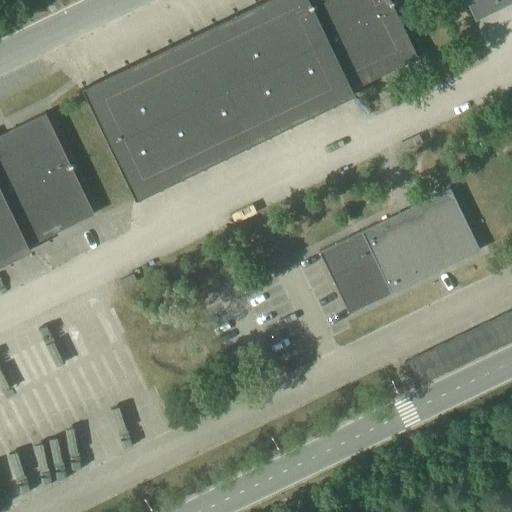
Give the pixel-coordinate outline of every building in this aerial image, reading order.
[(266,0),(82,89),(135,199),(354,94),(350,85),(380,70),(382,74),(418,57),(390,0),(266,0)] [(467,0),(476,17),(511,0),(467,0)] [(0,264),(30,250),(26,241),(56,226),(58,230),(94,213),(94,212),(92,212),(72,169),(66,156),(66,157),(45,114),(46,113),(45,112),(9,130),(11,135),(0,139),(0,264)] [(319,251),(349,313),(480,249),(450,187),(319,251)] [(511,310),(406,362),(416,384),(511,337),(511,310)]
